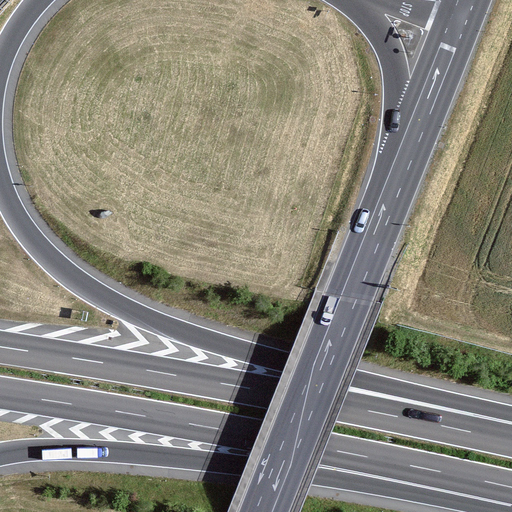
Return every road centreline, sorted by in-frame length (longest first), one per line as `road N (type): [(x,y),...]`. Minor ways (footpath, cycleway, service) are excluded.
road 1 (motorway): [(511,433),(127,310),(31,238),(0,172)]
road 2 (motorway): [(0,393),(511,487)]
road 3 (motorway): [(511,441),(0,347)]
road 4 (motorway): [(0,454),(67,449),(511,487)]
road 5 (secondary): [(349,297),(264,511)]
road 6 (secondary): [(349,297),(409,145)]
road 7 (motorway): [(357,0),(392,55),(409,145)]
road 8 (secondary): [(409,145),(462,10)]
